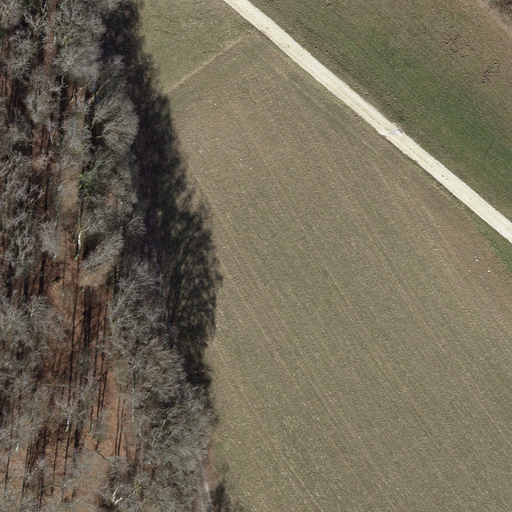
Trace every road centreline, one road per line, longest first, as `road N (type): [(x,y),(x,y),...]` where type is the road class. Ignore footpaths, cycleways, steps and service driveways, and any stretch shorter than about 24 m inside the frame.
road 1 (track): [(209,511),(94,0)]
road 2 (track): [(236,0),(511,228)]
road 3 (track): [(146,229),(90,209),(49,166),(0,82)]
